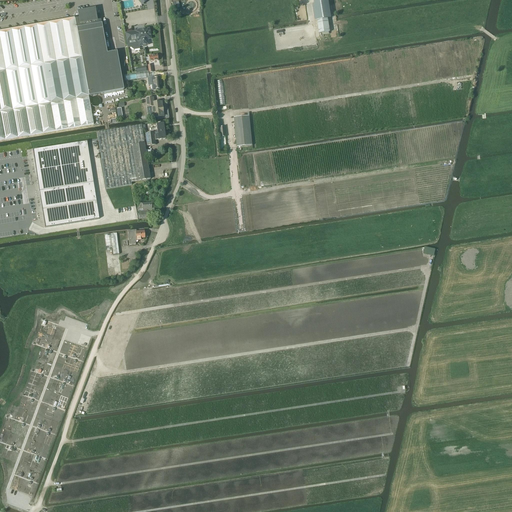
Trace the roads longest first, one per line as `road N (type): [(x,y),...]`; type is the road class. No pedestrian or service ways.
road 1 (track): [(415,329),(93,376),(80,412)]
road 2 (track): [(101,354),(114,315),(429,269)]
road 3 (track): [(37,510),(388,458)]
road 4 (track): [(394,433),(47,482)]
road 5 (track): [(63,439),(404,391)]
road 6 (track): [(37,511),(100,333),(153,246)]
road 7 (residential): [(153,246),(184,151),(167,0)]
road 8 (track): [(228,112),(471,77)]
road 9 (track): [(67,325),(7,489)]
